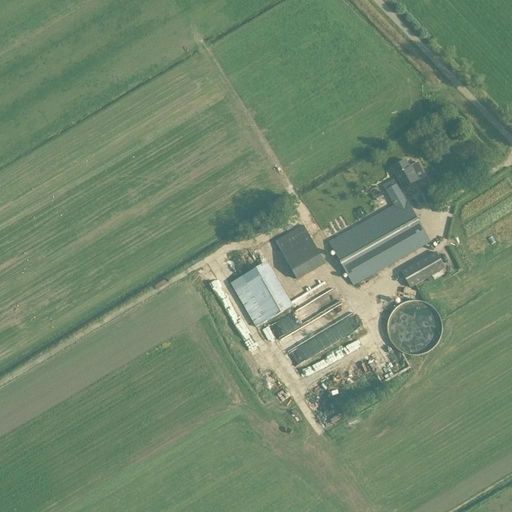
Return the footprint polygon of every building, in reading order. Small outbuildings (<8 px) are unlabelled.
[(406,161),(392,169),(400,184),(398,185),(401,191),(403,189),(421,179),(415,168),(411,170),(406,161)] [(385,191),(394,205),(360,224),(356,216),(349,220),(353,228),(328,242),(354,287),(431,243),(407,201),(401,191),(398,185),(397,184),(385,191)] [(326,264),(304,225),(275,241),(297,280),(326,264)] [(445,269),(436,252),(401,272),(410,289),(445,269)] [(291,308),(265,264),(242,278),(268,322),(291,308)] [(427,304),(421,302),(415,301),(409,302),(403,304),(397,307),(393,311),(390,317),(388,322),(387,329),(388,335),(390,341),(393,346),(397,350),(403,354),(409,356),(415,356),(421,356),(427,354),(432,350),(437,346),(440,341),(442,335),(443,329),(442,322),(440,317),(437,311),(432,307),(427,304)]
